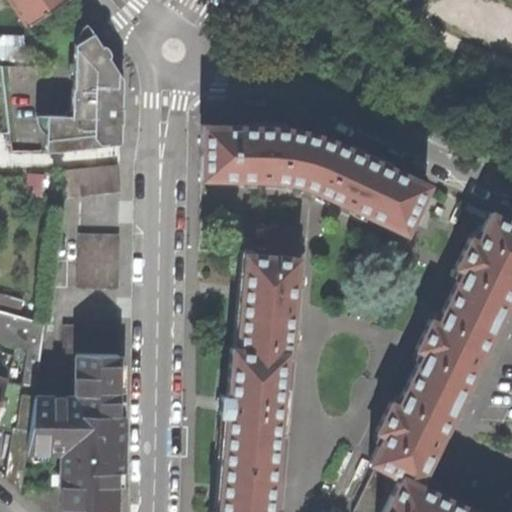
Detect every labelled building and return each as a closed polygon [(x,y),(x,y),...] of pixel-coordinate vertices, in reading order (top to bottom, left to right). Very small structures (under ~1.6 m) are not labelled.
[(9,0),(24,22),(58,0),(9,0)] [(90,31),(72,42),(71,85),(70,86),(69,114),(45,114),(44,150),(58,150),(119,141),(120,84),(115,84),(116,71),(111,64),(90,31)] [(0,60),(25,61),(26,34),(0,33),(0,60)] [(0,143),(11,142),(0,66),(0,143)] [(316,191),(405,231),(427,183),(370,157),(337,142),(321,136),(303,131),(286,128),(268,126),(237,125),(201,125),(200,178),(263,179),(275,180),(290,182),(302,185),(316,191)] [(119,190),(116,163),(61,169),(64,196),(119,190)] [(373,462),(399,475),(419,484),(436,448),(479,360),(511,290),(511,221),(491,211),(477,240),(470,236),(456,266),(463,269),(438,324),(431,320),(417,350),(424,353),(399,407),(392,404),(378,433),(385,436),(373,462)] [(118,287),(119,234),(79,233),(78,286),(118,287)] [(288,355),(296,258),(243,254),(239,301),(236,345),(230,345),(226,391),(220,391),(219,403),(218,411),(224,412),(216,509),(210,509),(209,511),(274,511),(275,506),(269,505),(282,354),(288,355)] [(0,292),(0,308),(19,314),(23,298),(0,292)] [(20,488),(26,449),(34,395),(44,321),(19,314),(0,308),(0,350),(13,354),(6,378),(0,396),(0,418),(4,420),(14,423),(6,474),(20,488)] [(117,352),(117,325),(64,324),(63,351),(75,351),(117,352)] [(116,427),(117,352),(75,351),(74,395),(34,395),(26,449),(61,450),(60,470),(64,470),(63,482),(60,482),(59,511),(94,511),(94,509),(115,509),(116,427)] [(476,511),(439,494),(419,484),(399,475),(381,511),(476,511)]
